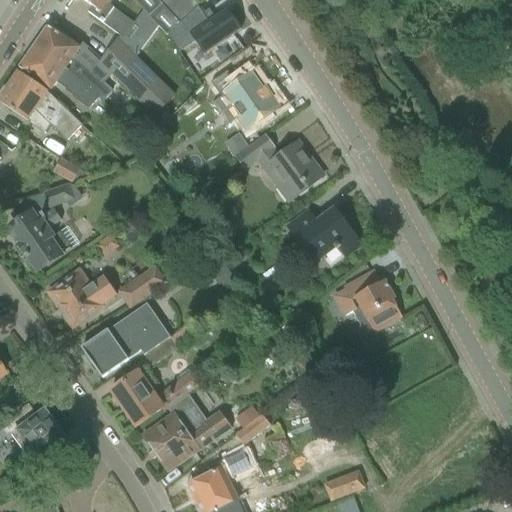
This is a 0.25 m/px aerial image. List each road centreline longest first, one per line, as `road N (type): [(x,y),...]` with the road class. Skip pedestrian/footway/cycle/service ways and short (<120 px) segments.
road 1 (residential): [(511,416),(337,110),(263,0)]
road 2 (residential): [(148,511),(0,289)]
